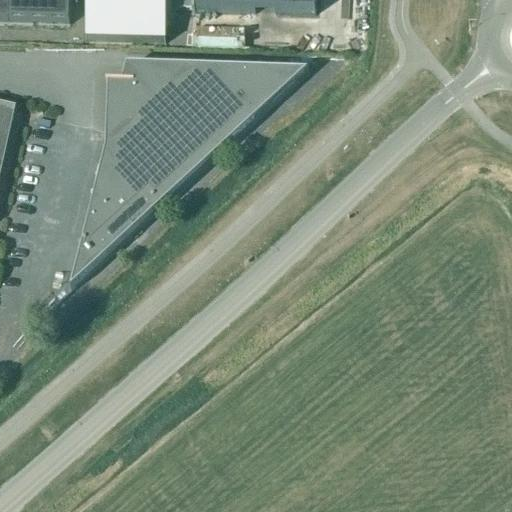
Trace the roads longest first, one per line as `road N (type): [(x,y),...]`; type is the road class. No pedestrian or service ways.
road 1 (tertiary): [(0,504),(497,59)]
road 2 (unknown): [(0,57),(146,63)]
